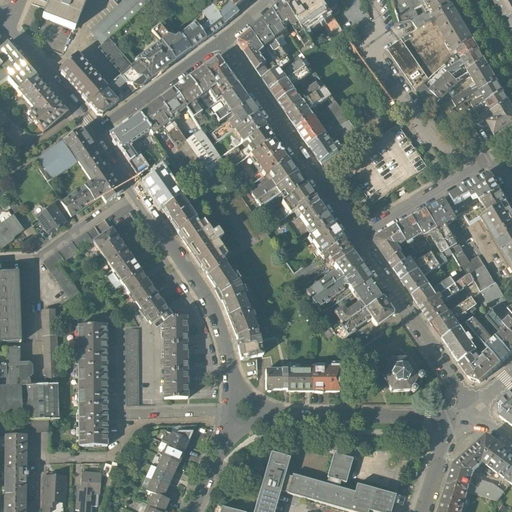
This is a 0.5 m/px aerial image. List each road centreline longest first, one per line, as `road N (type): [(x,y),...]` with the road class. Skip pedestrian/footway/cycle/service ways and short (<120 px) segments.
road 1 (residential): [(357,239),(224,40)]
road 2 (residential): [(235,385),(200,280),(139,194)]
road 3 (residential): [(473,409),(357,239)]
road 4 (residential): [(357,239),(495,158),(511,186)]
road 5 (residential): [(274,415),(458,416)]
road 6 (residential): [(97,130),(224,40)]
road 7 (residential): [(97,130),(3,20)]
road 8 (residential): [(139,194),(36,260)]
